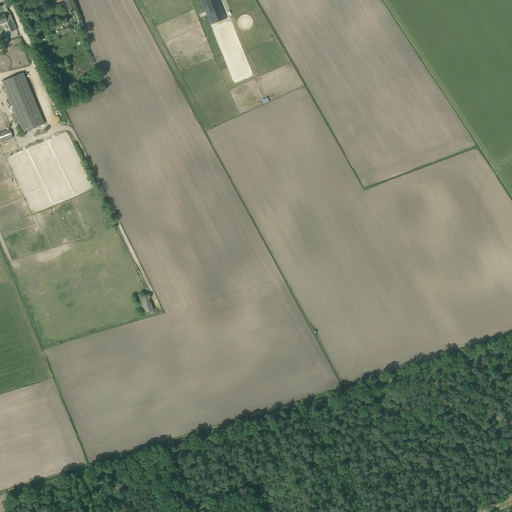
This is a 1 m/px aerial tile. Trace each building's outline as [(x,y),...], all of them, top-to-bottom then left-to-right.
[(52,0),(54,4),(59,2),(60,2),(62,1),(62,3),(66,1),(69,10),(74,9),(70,0),(52,0)] [(200,0),(210,25),(225,19),(217,0),(200,0)] [(11,32),(17,30),(13,21),(8,23),(11,32)] [(35,30),(39,38),(46,35),(42,26),(35,30)] [(10,46),(23,42),(21,36),(11,39),(9,33),(6,34),(10,46)] [(2,81),(23,133),(44,124),(23,72),(2,81)] [(0,142),(13,138),(9,129),(0,132),(0,142)] [(141,314),(153,310),(149,295),(136,299),(141,314)]
